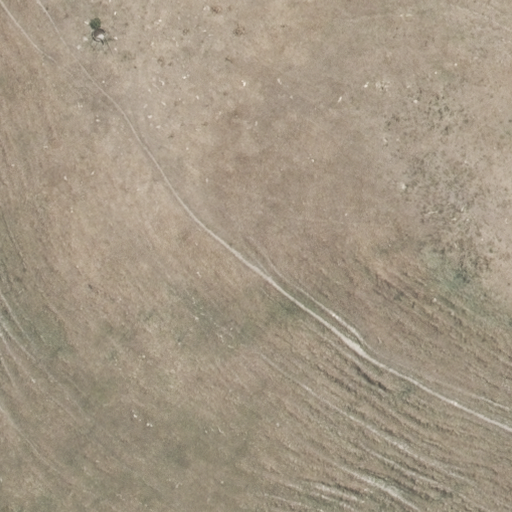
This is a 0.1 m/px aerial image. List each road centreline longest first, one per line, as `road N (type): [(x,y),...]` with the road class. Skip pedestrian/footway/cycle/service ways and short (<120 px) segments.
road 1 (unknown): [(427,0),(0,390)]
road 2 (unknown): [(402,23),(511,142)]
